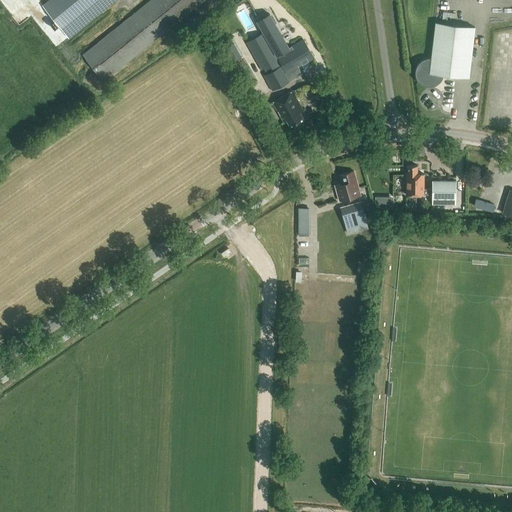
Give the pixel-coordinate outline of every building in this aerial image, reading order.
[(63,31),(102,0),(49,0),(43,6),(63,31)] [(104,81),(203,0),(151,0),(83,56),(104,81)] [(288,48),(271,16),(258,23),(260,28),(243,37),(272,90),(301,74),(298,67),(313,58),(303,41),(288,48)] [(469,78),(475,27),(435,22),(431,58),(428,58),(426,59),(423,60),(421,61),(418,63),(417,66),(416,68),(415,71),(415,73),(416,76),(417,79),(418,81),(420,83),(423,85),(425,86),(428,87),(430,87),(433,87),(436,86),(438,84),(440,82),(442,80),(443,78),(444,75),(469,78)] [(289,30),(284,33),(289,42),(294,39),(289,30)] [(305,122),(300,114),(302,112),(291,92),(273,102),(284,123),(287,121),(292,130),(305,122)] [(417,166),(407,165),(407,174),(406,174),(406,195),(424,195),(432,195),(432,205),(456,205),(456,181),(432,181),(432,189),(424,189),(424,174),(417,174),(417,166)] [(339,175),(342,184),(335,186),(339,201),(360,195),(360,194),(354,171),(339,175)] [(471,180),(470,183),(472,186),(475,188),(478,186),(479,183),(478,179),(475,178),(471,180)] [(511,191),(510,190),(503,213),(511,216),(511,191)] [(388,208),(388,197),(375,197),(375,208),(388,208)] [(368,229),(364,214),(360,202),(340,208),(348,234),(368,229)] [(308,234),(308,209),(298,209),(298,235),(308,234)]
